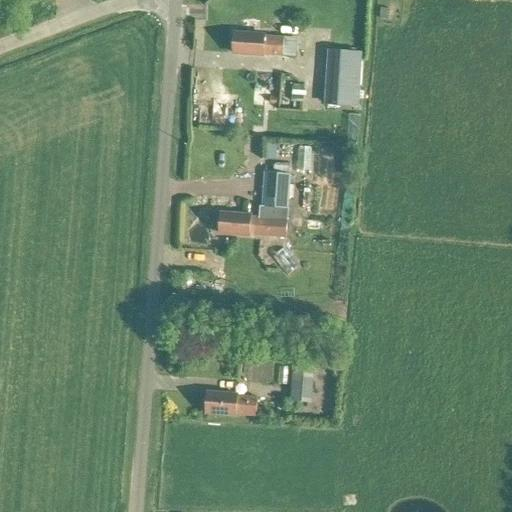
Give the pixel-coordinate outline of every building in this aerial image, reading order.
[(295,39),(265,37),(265,36),(234,34),(233,53),(263,55),(294,57),(295,39)] [(329,53),(325,105),(357,107),(361,55),(329,53)] [(269,157),(282,157),(283,138),(269,138),(269,157)] [(340,161),(339,177),(350,178),(351,161),(340,161)] [(275,166),(274,174),(289,175),(290,167),(275,166)] [(265,173),(262,218),(251,217),(251,216),(221,214),(219,233),(249,236),(250,235),(285,238),(290,175),(265,173)] [(290,404),(312,406),(316,366),(294,364),(290,404)] [(257,398),(237,396),(238,395),(207,393),(206,413),(236,415),(236,414),(256,416),(257,398)]
